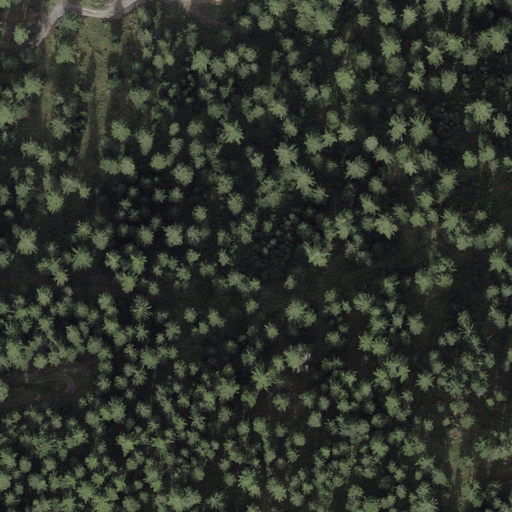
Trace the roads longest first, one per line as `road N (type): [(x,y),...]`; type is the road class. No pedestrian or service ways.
road 1 (track): [(0,406),(71,391),(73,380),(0,379)]
road 2 (track): [(0,44),(35,41),(55,10),(103,15),(131,0)]
